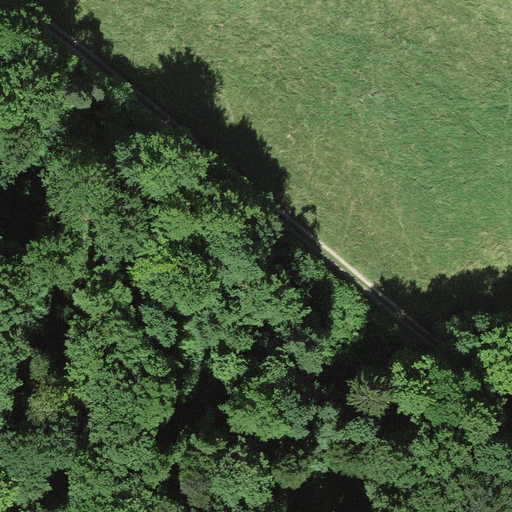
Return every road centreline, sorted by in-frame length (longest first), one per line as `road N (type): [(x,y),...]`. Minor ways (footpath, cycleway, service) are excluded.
road 1 (track): [(4,0),(93,60),(444,346),(511,416)]
road 2 (track): [(0,364),(87,410),(185,511)]
